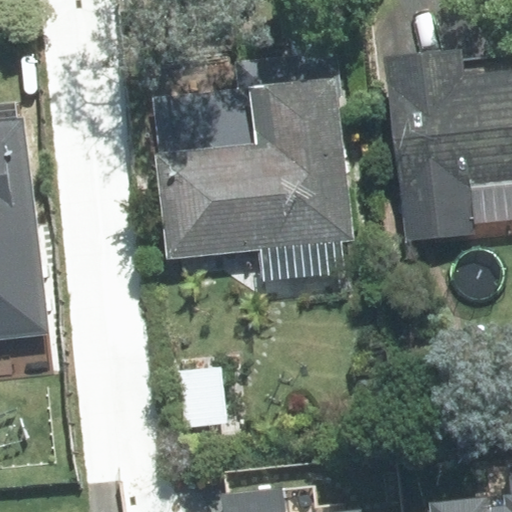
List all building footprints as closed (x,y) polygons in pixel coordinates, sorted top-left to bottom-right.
[(511,68),(389,81),(402,195),(511,183),(511,68)] [(168,259),(354,239),(337,77),(265,85),(272,141),(157,154),(168,259)] [(0,233),(42,229),(30,117),(0,120),(0,233)] [(45,372),(41,325),(5,329),(9,375),(45,372)] [(511,511),(502,511),(476,511),(474,481),(390,489),(383,420),(301,428),(306,477),(251,483),(253,511),(511,511)]
